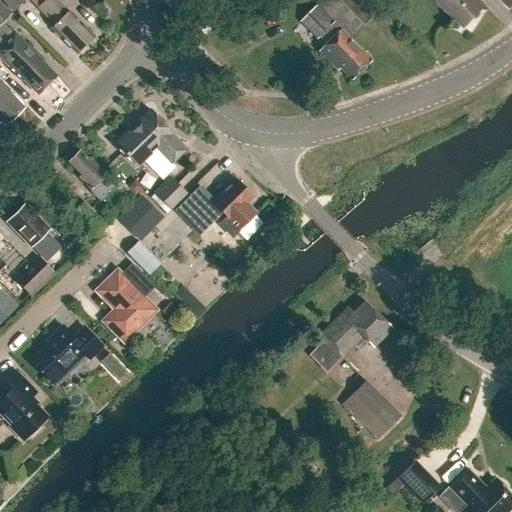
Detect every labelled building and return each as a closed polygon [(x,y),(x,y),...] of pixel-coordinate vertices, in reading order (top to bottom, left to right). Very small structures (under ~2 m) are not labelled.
[(22,2),(20,0),(3,0),(14,11),(22,2)] [(68,12),(67,13),(54,0),(44,0),(37,8),(54,26),(50,29),(53,32),(53,35),(57,39),(61,39),(76,54),(84,46),(87,46),(91,42),(91,39),(93,37),(68,12)] [(363,0),(320,0),(316,4),(349,37),(375,11),(363,0)] [(436,0),(466,28),(484,8),(475,0),(436,0)] [(511,0),(499,0),(509,9),(511,6),(511,0)] [(0,39),(4,43),(46,86),(56,76),(42,62),(43,60),(33,50),(32,51),(14,32),(12,34),(2,24),(10,17),(0,6),(0,39)] [(330,25),(313,8),(298,23),(315,41),(318,38),(330,25)] [(325,45),(318,52),(337,71),(339,69),(351,81),(371,61),(340,29),(333,23),(330,25),(318,38),(325,45)] [(46,86),(4,43),(0,46),(0,60),(10,70),(9,71),(20,83),(22,81),(37,95),(46,86)] [(10,123),(23,109),(8,94),(10,92),(0,82),(0,121),(2,123),(6,119),(10,123)] [(171,134),(150,111),(116,144),(137,167),(143,162),(153,173),(166,160),(171,165),(185,151),(170,135),(171,134)] [(90,160),(89,162),(79,152),(68,163),(81,176),(78,180),(90,192),(89,193),(99,203),(101,201),(113,213),(132,194),(127,189),(119,182),(113,188),(104,179),(106,177),(90,160)] [(171,177),(154,194),(171,211),(188,194),(171,177)] [(253,197),(236,180),(215,201),(212,204),(219,211),(226,219),(220,225),(232,238),(256,214),(246,204),(253,197)] [(134,197),(142,189),(135,181),(127,189),(132,194),(134,197)] [(201,186),(175,211),(196,233),(219,211),(212,204),(215,201),(201,186)] [(128,232),(152,207),(140,196),(116,220),(128,232)] [(91,235),(103,222),(83,202),(71,215),(91,235)] [(48,231),(24,206),(6,223),(30,248),(33,245),(48,261),(60,249),(45,233),(48,231)] [(52,274),(38,259),(15,281),(29,296),(52,274)] [(104,323),(123,342),(153,312),(141,301),(153,289),(131,266),(119,278),(116,275),(98,293),(116,312),(104,323)] [(391,329),(364,302),(347,320),(342,314),(319,337),(341,359),(362,338),(372,348),(391,329)] [(168,321),(178,312),(169,303),(160,312),(168,321)] [(39,372),(51,385),(82,355),(87,360),(101,347),(83,330),(73,340),(62,328),(51,338),(53,341),(35,358),(44,367),(39,372)] [(110,370),(116,363),(110,356),(103,363),(110,370)] [(0,398),(2,400),(0,401),(0,416),(9,426),(12,424),(26,438),(29,435),(31,437),(39,429),(37,427),(46,418),(35,406),(37,404),(31,398),(35,394),(15,373),(0,388),(0,398)] [(342,405),(377,440),(402,415),(366,380),(342,405)] [(277,449),(287,439),(273,426),(263,436),(277,449)] [(298,487),(315,469),(305,459),(288,477),(298,487)] [(441,486),(415,461),(386,490),(392,496),(403,485),(422,505),(441,486)] [(507,511),(511,508),(511,497),(506,491),(506,488),(501,482),(497,482),(494,479),(483,490),(478,484),(480,482),(467,469),(448,487),(467,506),(460,511),(507,511)]
